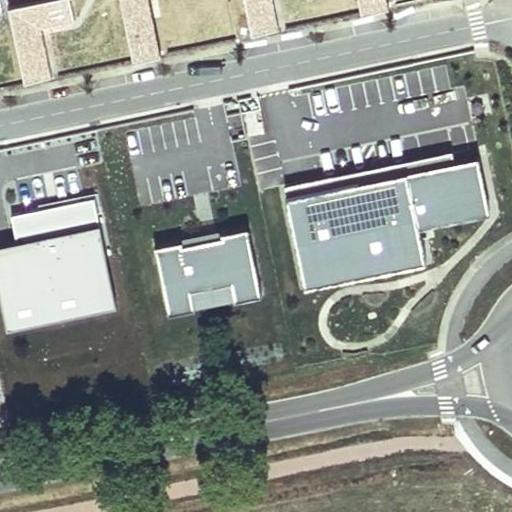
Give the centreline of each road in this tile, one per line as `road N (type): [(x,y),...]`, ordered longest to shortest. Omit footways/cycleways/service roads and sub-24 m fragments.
road 1 (residential): [(511,23),(0,128)]
road 2 (secondary): [(0,471),(359,400)]
road 3 (secondary): [(359,400),(448,404),(511,418)]
road 4 (secondary): [(498,337),(359,400)]
